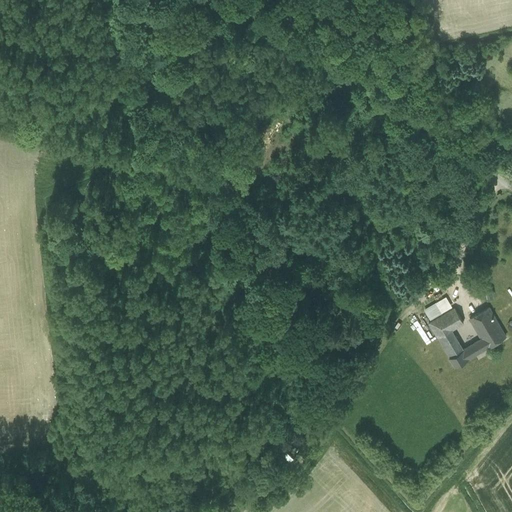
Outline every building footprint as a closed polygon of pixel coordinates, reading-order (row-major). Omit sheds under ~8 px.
[(437,303),(442,313),(453,307),(447,297),(437,303)] [(455,308),(430,323),(439,338),(452,330),(464,323),(455,308)] [(488,308),(471,318),(480,333),(497,323),(488,308)] [(497,323),(480,333),(482,338),(488,347),(505,336),(497,323)] [(463,349),(452,330),(439,338),(446,350),(445,351),(455,367),(469,358),(463,349)] [(482,338),(463,349),(469,358),(488,347),(482,338)]
